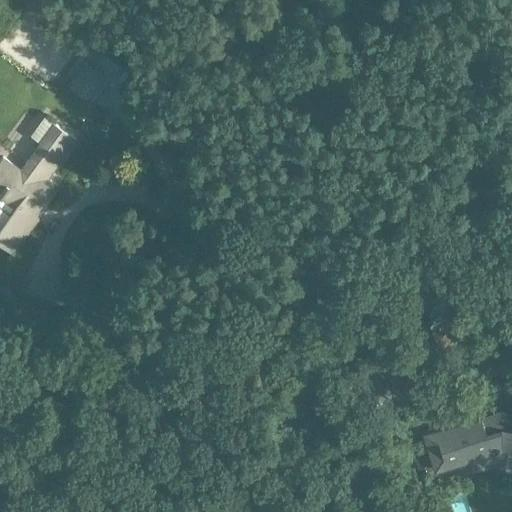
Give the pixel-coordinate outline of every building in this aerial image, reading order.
[(77,39),(98,55),(110,38),(88,23),(77,39)] [(87,98),(104,75),(84,60),(67,84),(87,98)] [(3,156),(0,160),(0,206),(10,214),(0,227),(0,243),(13,253),(38,218),(37,215),(58,186),(47,178),(74,142),(76,139),(55,123),(53,126),(41,143),(21,170),(3,156)] [(359,405),(336,412),(342,434),(365,427),(359,405)] [(511,414),(499,412),(424,435),(435,470),(501,450),(511,452),(511,414)] [(413,503),(416,511),(433,511),(432,509),(428,498),(413,503)]
